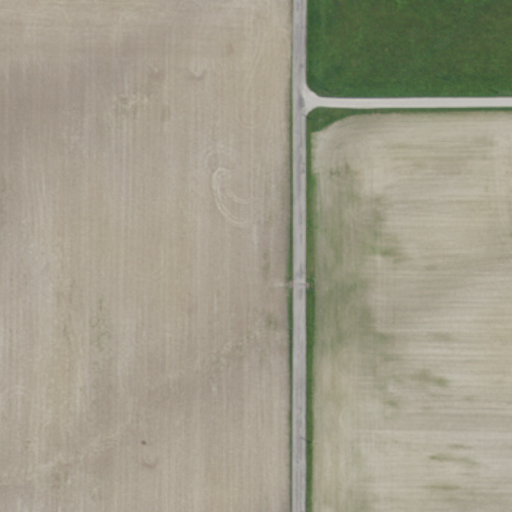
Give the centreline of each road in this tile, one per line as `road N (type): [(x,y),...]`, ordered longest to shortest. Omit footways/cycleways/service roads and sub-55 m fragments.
road 1 (residential): [(290,511),(297,0)]
road 2 (residential): [(296,102),(511,103)]
